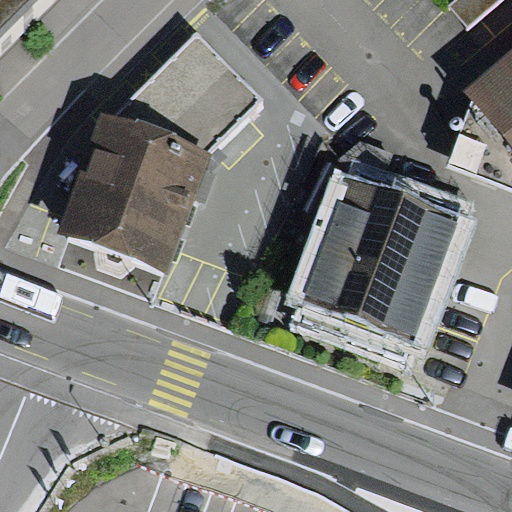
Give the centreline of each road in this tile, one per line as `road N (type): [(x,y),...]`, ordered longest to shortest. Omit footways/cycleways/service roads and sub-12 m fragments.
road 1 (primary): [(0,314),(511,505)]
road 2 (residential): [(154,0),(0,157)]
